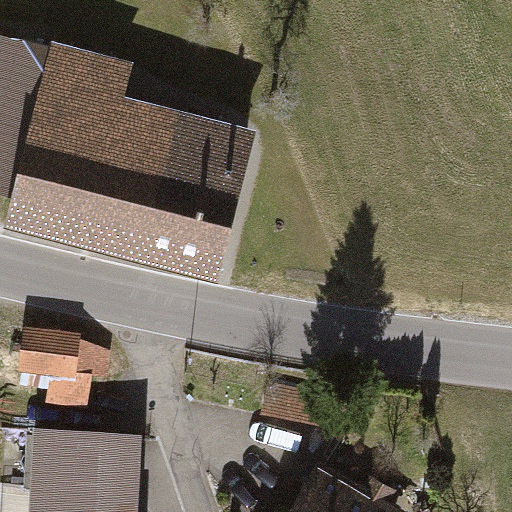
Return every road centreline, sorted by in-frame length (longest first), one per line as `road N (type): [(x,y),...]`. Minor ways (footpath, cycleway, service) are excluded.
road 1 (tertiary): [(511,363),(377,347),(0,266)]
road 2 (track): [(202,511),(143,344),(147,303)]
